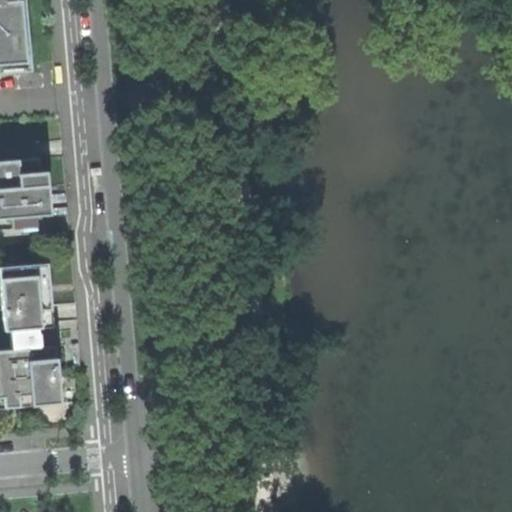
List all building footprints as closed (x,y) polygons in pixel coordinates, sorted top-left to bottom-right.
[(0,0),(0,73),(29,71),(23,0),(0,0)] [(0,143),(0,157),(20,155),(19,142),(0,143)] [(0,161),(0,219),(4,219),(14,218),(39,217),(52,216),(49,172),(40,172),(39,159),(0,161)] [(39,228),(39,217),(14,218),(14,230),(39,228)] [(0,267),(0,269),(1,278),(39,276),(42,311),(54,311),(50,264),(0,267)] [(39,276),(1,278),(3,319),(4,331),(12,331),(43,329),(42,311),(39,276)] [(44,347),(43,329),(12,331),(13,350),(27,349),(44,347)] [(56,347),(44,347),(27,349),(28,362),(57,360),(56,347)] [(0,410),(32,408),(28,362),(27,349),(13,350),(0,350),(0,410)] [(60,406),(57,360),(28,362),(32,408),(60,406)]
